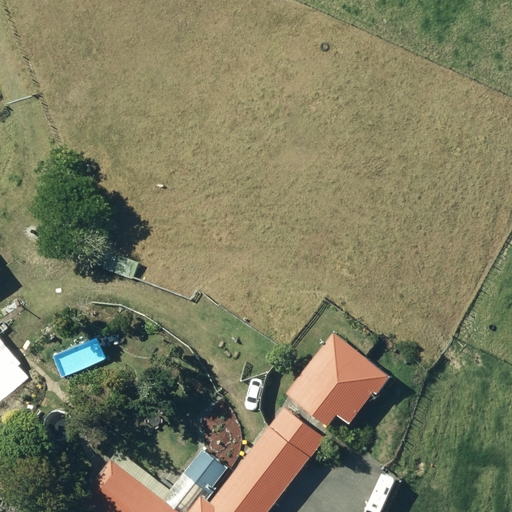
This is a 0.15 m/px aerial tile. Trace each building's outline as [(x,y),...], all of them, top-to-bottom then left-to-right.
[(144,266),(105,250),(98,267),(137,284),(144,266)] [(0,376),(13,392),(31,378),(18,361),(22,358),(0,331),(0,274),(3,272),(0,269),(0,376)] [(291,394),(334,427),(343,416),(354,425),(379,393),(383,396),(395,379),(338,335),(291,394)] [(272,511),(328,440),(289,410),(214,505),(207,500),(230,470),(207,451),(176,491),(124,450),(84,502),(97,511),(272,511)] [(191,431),(173,418),(149,452),(167,464),(191,431)]
